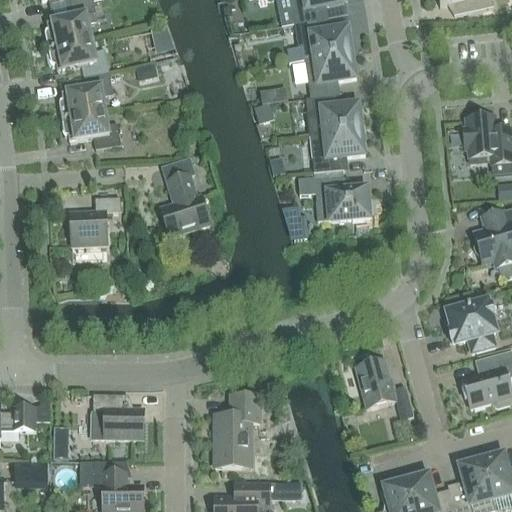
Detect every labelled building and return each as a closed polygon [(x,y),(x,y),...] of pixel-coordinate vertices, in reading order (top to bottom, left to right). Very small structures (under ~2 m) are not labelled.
[(39,0),(41,5),(59,0),(65,0),(68,10),(93,4),(92,0),(39,0)] [(344,6),(342,0),(293,0),(297,15),(292,16),(294,29),(324,23),(321,10),(344,6)] [(437,0),(440,10),(451,8),(454,19),(494,10),(491,0),(437,0)] [(98,26),(93,4),(68,10),(71,21),(46,27),(48,33),(45,35),(45,38),(48,51),(92,42),(89,28),(98,26)] [(326,36),(324,23),(294,29),(296,41),(298,51),(303,50),(305,65),(353,57),(349,33),(326,36)] [(51,66),(53,68),(56,69),(57,75),(81,69),(84,81),(109,76),(104,54),(95,56),(92,42),(48,51),(51,66)] [(353,57),(305,65),(309,89),(310,102),(336,98),(334,85),(357,82),(353,57)] [(154,69),(138,73),(140,84),(151,81),(155,75),(154,69)] [(60,104),(59,107),(61,122),(106,115),(103,101),(113,99),(109,76),(84,81),(86,93),(61,97),(62,103),(60,104)] [(286,92),(277,93),(279,106),(288,105),(286,92)] [(310,102),(306,102),(307,115),(310,140),(363,134),(360,109),(337,112),(336,98),(310,102)] [(270,108),(254,113),(259,129),(275,124),(270,108)] [(108,129),(106,115),(61,122),(64,136),(65,138),(68,139),(69,145),(94,141),(96,154),(121,150),(118,127),(108,129)] [(465,133),(463,133),(465,154),(466,153),(469,153),(470,162),(470,169),(486,168),(486,161),(492,160),(492,169),(493,179),(511,177),(511,144),(511,133),(495,134),(494,121),(492,121),(490,118),(487,118),(482,118),(480,119),(479,122),(467,123),(467,133),(465,133)] [(363,134),(310,140),(313,164),(314,177),(344,174),(342,161),(365,159),(363,134)] [(160,213),(169,242),(210,229),(201,200),(197,201),(190,178),(194,177),(189,162),(163,170),(168,185),(167,185),(172,201),(174,200),(176,208),(160,213)] [(314,182),(298,184),(300,201),(316,199),(318,226),(352,223),(352,225),(371,223),(369,202),(366,202),(366,195),(369,194),(369,193),(346,195),(345,182),(315,185),(314,182)] [(95,202),(96,216),(70,217),(72,251),(107,249),(106,217),(121,216),(120,201),(95,202)] [(297,212),(285,213),(288,222),(298,221),(297,212)] [(511,212),(483,221),(487,234),(474,238),(476,246),(474,250),(474,254),(476,257),(481,261),(483,267),(495,264),(497,272),(500,271),(502,279),(506,282),(511,279),(511,212)] [(443,314),(447,328),(451,327),(453,333),(449,334),(452,346),(456,345),(457,347),(468,344),(472,356),(495,350),(492,337),(495,336),(491,322),(496,321),(492,307),(487,308),(487,306),(470,311),(469,307),(443,314)] [(485,377),(463,384),(470,412),(493,406),(494,410),(497,412),(510,408),(511,405),(510,401),(511,401),(507,381),(511,379),(511,359),(511,356),(482,365),(485,377)] [(414,421),(405,390),(393,394),(385,364),(356,372),(367,413),(396,405),(401,424),(414,421)] [(93,416),(93,443),(105,443),(143,443),(144,414),(127,413),(127,399),(93,399),(93,416)] [(251,427),(259,427),(259,400),(231,400),(231,419),(215,419),(215,471),(241,471),(241,457),(251,457),(251,427)] [(0,417),(0,408),(0,449),(0,426),(12,426),(12,431),(18,435),(36,435),(36,411),(12,411),(12,417),(0,417)] [(54,455),(54,463),(69,463),(69,455),(54,455)] [(482,464),(492,503),(494,511),(504,511),(511,510),(511,482),(510,483),(503,459),(482,464)] [(453,511),(494,511),(492,503),(482,464),(460,470),(464,488),(449,492),(448,491),(450,499),(453,511)] [(103,491),(103,511),(143,511),(143,490),(135,490),(133,483),(129,483),(129,466),(94,466),(94,491),(103,491)] [(16,468),(16,486),(47,486),(47,468),(16,468)] [(453,511),(450,499),(434,503),(428,479),(406,485),(413,511),(453,511)] [(413,511),(406,485),(384,491),(385,495),(381,497),(385,508),(383,511),(413,511)] [(269,511),(270,500),(270,488),(243,488),(243,502),(215,502),(215,511),(269,511)] [(280,488),(270,488),(270,500),(280,500),(280,488)]
